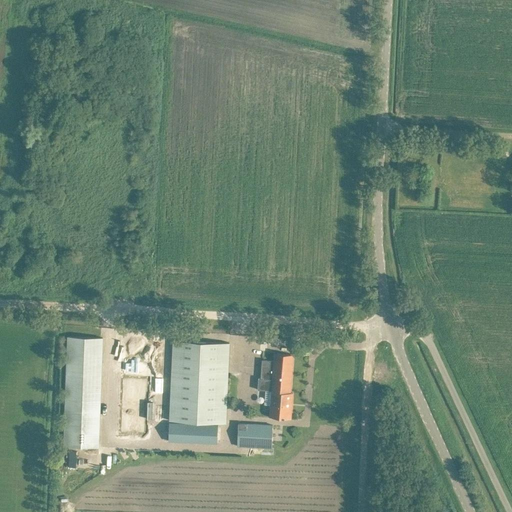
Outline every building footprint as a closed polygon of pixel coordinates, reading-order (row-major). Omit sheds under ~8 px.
[(67,335),(63,445),(99,446),(103,336),(67,335)] [(123,344),(123,353),(149,354),(149,345),(148,345),(148,337),(124,336),(124,344),(123,344)] [(226,422),(227,395),(230,342),(172,339),(169,420),(226,422)] [(270,405),(270,407),(269,417),(291,418),(292,406),(288,406),(289,393),(290,393),(293,354),(274,353),(274,360),(262,359),(261,378),(258,378),(258,389),(266,390),(265,404),(270,405)] [(148,374),(122,373),(120,429),(146,430),(148,374)] [(169,421),(168,440),(217,443),(218,424),(169,421)] [(160,472),(229,476),(239,476),(240,461),(245,462),(246,446),(272,448),(273,425),(239,423),(237,461),(161,457),(160,472)] [(139,503),(149,503),(150,491),(140,491),(139,503)]
